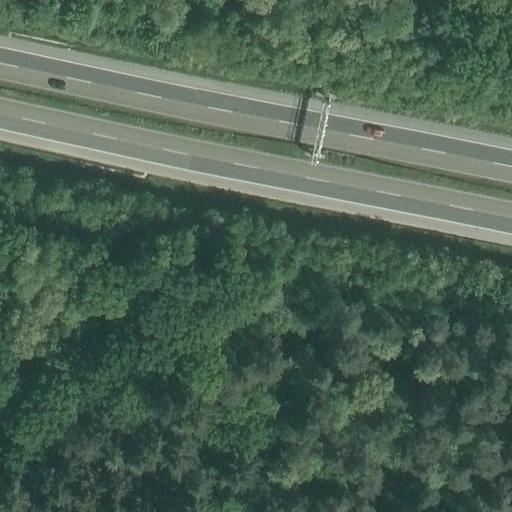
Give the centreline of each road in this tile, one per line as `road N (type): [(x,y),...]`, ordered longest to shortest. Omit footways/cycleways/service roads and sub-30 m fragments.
road 1 (motorway): [(511,163),(0,59)]
road 2 (motorway): [(0,114),(511,215)]
